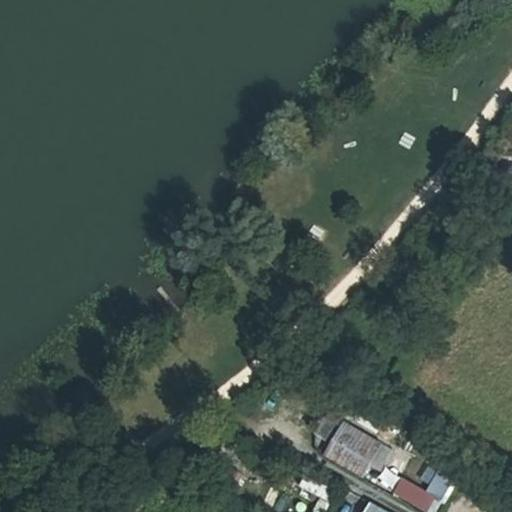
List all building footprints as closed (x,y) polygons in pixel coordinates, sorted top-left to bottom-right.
[(463,178),(480,185),(506,156),(488,149),(463,178)] [(371,371),(384,353),(373,345),(360,363),(371,371)] [(327,417),(318,436),(333,443),(341,423),(327,417)] [(365,479),(383,449),(344,426),(327,456),(365,479)] [(495,488),(468,470),(457,486),(484,504),(495,488)] [(429,511),(440,511),(457,477),(444,471),(434,492),(405,478),(396,496),(429,511)] [(331,511),(335,505),(324,500),(317,511),(331,511)]
